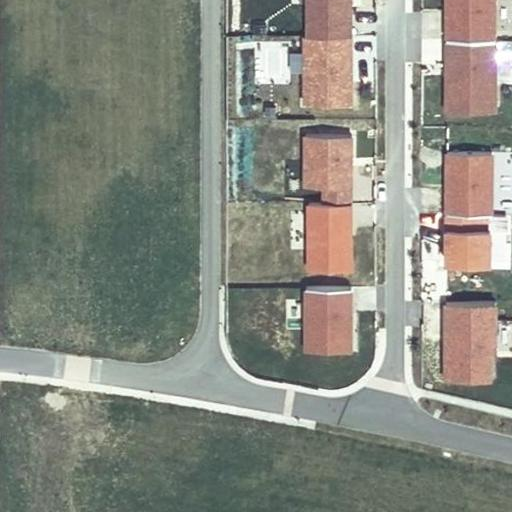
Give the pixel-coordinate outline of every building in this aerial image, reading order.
[(443,0),(444,37),(491,37),(490,0),(443,0)] [(348,51),(348,34),(302,35),(302,104),(348,103),(348,77),(345,77),(345,51),(348,51)] [(493,109),(493,37),(491,37),(444,37),(444,109),(493,109)] [(445,150),(445,213),(480,213),(490,213),(490,149),(445,150)] [(350,269),(349,202),(307,203),(307,269),(350,269)] [(480,213),(445,213),(446,260),(489,260),(489,228),(480,228),(480,213)] [(350,349),(350,286),(305,287),(305,349),(350,349)] [(494,300),(445,301),(445,318),(450,318),(450,342),(445,342),(445,379),(490,379),(490,349),(495,350),(494,300)]
